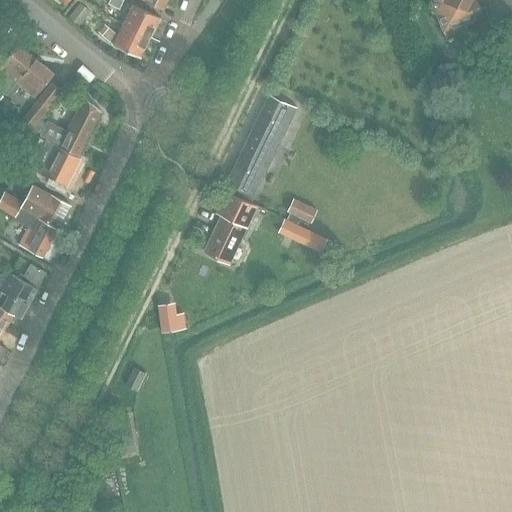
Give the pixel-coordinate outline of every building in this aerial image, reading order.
[(121,0),(109,0),(107,4),(118,9),(122,0),(121,0)] [(141,0),(162,10),(167,0),(141,0)] [(428,0),(444,36),(460,30),(464,39),(490,28),(482,6),(476,9),(472,0),(428,0)] [(121,25),(149,37),(158,17),(131,5),(121,25)] [(79,6),(68,20),(78,27),(88,13),(79,6)] [(139,57),(149,37),(121,25),(117,35),(108,27),(101,35),(112,44),(139,57)] [(9,91),(35,60),(16,45),(0,64),(0,71),(12,81),(9,84),(5,80),(0,86),(5,89),(6,88),(9,91)] [(35,60),(9,91),(13,94),(19,87),(34,99),(53,75),(35,60)] [(48,109),(46,107),(59,90),(51,83),(20,122),(31,131),(48,109)] [(252,197),(285,126),(294,108),(267,95),(225,185),(252,197)] [(77,158),(100,112),(82,98),(66,131),(46,121),(38,137),(49,143),(57,147),(77,158)] [(3,99),(0,102),(0,111),(5,115),(11,106),(3,99)] [(77,158),(57,147),(49,143),(36,169),(64,185),(77,158)] [(309,183),(305,193),(330,202),(334,191),(309,183)] [(4,192),(0,198),(0,208),(29,226),(51,241),(69,205),(33,186),(24,204),(4,192)] [(227,263),(243,227),(250,212),(261,217),(264,210),(223,192),(213,213),(218,215),(201,251),(227,263)] [(316,210),(292,199),(286,212),(310,223),(316,210)] [(301,228),(284,219),(279,229),(296,238),(301,228)] [(29,226),(19,245),(42,257),(51,241),(29,226)] [(13,298),(27,305),(45,273),(29,264),(22,276),(18,274),(16,278),(11,275),(8,280),(0,275),(0,292),(1,292),(13,299),(13,298)] [(13,299),(1,292),(0,292),(0,328),(3,330),(10,318),(14,320),(16,316),(20,318),(27,305),(13,298),(13,299)] [(175,314),(158,317),(160,331),(184,327),(182,313),(175,314)] [(137,392),(145,374),(132,367),(124,386),(137,392)] [(135,453),(127,413),(109,417),(117,457),(135,453)] [(93,487),(104,463),(86,455),(76,479),(93,487)]
